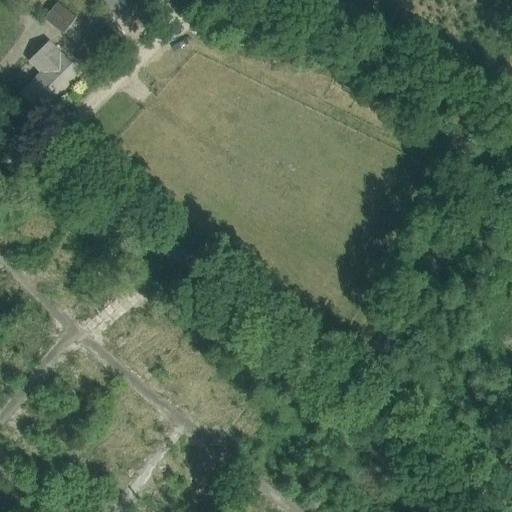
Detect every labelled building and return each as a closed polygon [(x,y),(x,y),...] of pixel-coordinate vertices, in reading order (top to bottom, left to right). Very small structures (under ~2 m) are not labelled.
[(58,2),(44,17),(62,33),(75,17),(58,2)] [(125,23),(115,32),(122,39),(132,31),(125,23)] [(90,50),(81,59),(90,68),(120,41),(105,24),(99,30),(97,27),(83,39),(85,42),(84,44),(90,50)] [(20,93),(40,114),(81,74),(48,41),(28,60),(40,73),(20,93)] [(18,240),(30,229),(20,216),(7,227),(18,240)] [(55,275),(80,246),(69,237),(44,266),(55,275)] [(94,300),(123,271),(109,257),(80,287),(94,300)] [(0,290),(19,307),(28,296),(0,272),(0,290)] [(157,362),(185,332),(166,314),(138,344),(157,362)] [(19,344),(30,352),(50,324),(40,317),(19,344)] [(167,375),(178,383),(203,346),(192,339),(167,375)] [(86,355),(76,367),(108,394),(118,382),(86,355)] [(140,361),(132,371),(148,383),(155,373),(140,361)] [(211,404),(232,376),(222,368),(200,396),(211,404)] [(271,417),(279,396),(254,387),(246,407),(271,417)] [(134,411),(141,399),(128,391),(121,403),(134,411)] [(67,393),(57,405),(93,434),(103,422),(67,393)] [(260,445),(269,455),(297,429),(287,419),(260,445)] [(143,451),(149,440),(120,421),(113,432),(143,451)] [(55,453),(62,444),(40,426),(33,435),(55,453)] [(75,450),(88,436),(78,427),(65,441),(75,450)] [(93,443),(84,454),(124,487),(133,476),(93,443)] [(333,458),(314,444),(299,465),(318,479),(333,458)] [(57,476),(76,456),(66,447),(47,467),(57,476)] [(215,480),(224,470),(206,453),(197,464),(215,480)] [(362,502),(385,506),(387,488),(365,485),(362,502)] [(0,494),(0,511),(14,511),(15,511),(0,494)] [(61,511),(83,511),(64,495),(54,506),(61,511)] [(244,511),(269,511),(251,500),(244,511)]
